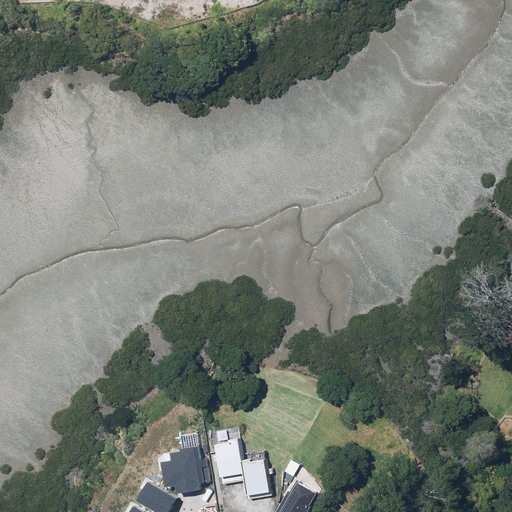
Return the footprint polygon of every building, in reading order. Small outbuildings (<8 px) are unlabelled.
[(252,496),(274,492),(268,457),(246,461),(242,440),(219,444),(225,478),(248,474),(252,496)] [(165,456),(169,482),(211,476),(208,457),(203,458),(201,445),(174,449),(175,455),(165,456)] [(150,477),(138,497),(164,511),(170,511),(181,495),(150,477)] [(303,511),(312,494),(289,483),(274,511),(303,511)] [(156,511),(136,500),(128,511),(156,511)]
